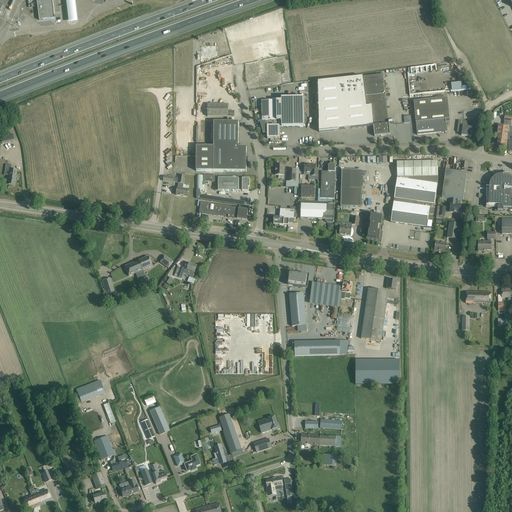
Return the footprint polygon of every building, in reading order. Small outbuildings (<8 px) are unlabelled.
[(36,0),(39,20),(53,18),(53,19),(54,19),(54,18),(54,16),(53,15),(52,1),(51,0),(36,0)] [(74,0),(65,0),(69,25),(77,24),(74,0)] [(252,44),(255,59),(280,54),(277,38),(252,44)] [(201,86),(220,86),(220,46),(201,46),(201,86)] [(318,82),(319,132),(373,126),(374,136),(390,135),(383,75),(318,82)] [(305,127),(305,97),(281,98),(281,101),(262,101),(262,115),(262,121),(259,121),(263,134),(267,133),(267,139),(280,139),(280,128),(305,127)] [(414,101),(417,135),(447,132),(446,123),(450,122),(447,98),(414,101)] [(208,116),(228,117),(234,117),(234,111),(228,111),(228,104),(208,104),(208,116)] [(458,121),(457,132),(462,133),(461,136),(471,137),(473,128),(472,128),(472,123),(458,121)] [(238,147),(238,122),(213,122),(213,147),(196,147),(196,171),(213,171),(246,172),(246,166),(246,162),(247,162),(248,162),(248,157),(247,157),(246,157),(246,153),(246,147),(238,147)] [(511,132),(508,132),(508,126),(499,125),(498,127),(497,127),(496,133),(497,133),(497,138),(498,138),(507,140),(507,136),(511,137),(511,132)] [(14,142),(12,133),(0,136),(2,145),(14,142)] [(498,138),(497,146),(504,147),(506,147),(507,140),(498,138)] [(433,215),(438,180),(438,162),(397,162),(397,179),(391,222),(431,228),(432,222),(428,222),(429,214),(433,215)] [(321,187),(320,199),(321,199),(327,199),(334,199),(335,172),(335,166),(333,164),(330,164),(328,166),(328,170),(326,172),(321,172),(321,187)] [(7,184),(14,185),(17,171),(12,170),(13,166),(6,165),(4,175),(9,176),(7,184)] [(275,165),(275,175),(279,175),(279,178),(284,179),(284,175),(284,165),(275,165)] [(304,173),(311,173),(311,177),(318,177),(318,169),(316,169),(316,165),(304,165),(304,173)] [(286,184),(286,187),(298,188),(298,175),(296,174),(296,169),(289,169),(289,174),(288,181),(288,185),(286,184)] [(362,171),(342,170),(341,206),(361,207),(362,171)] [(463,200),(467,173),(445,170),(442,197),(451,199),(451,204),(450,212),(460,213),(461,205),(460,205),(461,200),(463,200)] [(486,190),(486,208),(491,208),(497,208),(498,211),(503,211),(503,208),(511,208),(511,193),(511,174),(503,174),(502,174),(502,176),(501,176),(500,175),(499,175),(498,176),(497,176),(496,177),(495,178),(494,178),(493,179),(492,180),(492,181),(491,181),(491,182),(490,183),(490,184),(490,185),(490,186),(490,187),(488,187),(487,189),(487,190),(486,190)] [(187,197),(189,190),(183,189),(185,176),(179,175),(178,188),(177,188),(176,195),(187,197)] [(196,175),(196,190),(203,190),(203,186),(206,186),(206,182),(203,182),(214,182),(214,175),(203,175),(196,175)] [(242,191),(248,191),(248,187),(249,187),(250,179),(242,179),(239,179),(218,178),(218,191),(238,191),(242,191)] [(301,198),(315,198),(315,186),(301,185),(301,198)] [(275,224),(275,225),(275,226),(279,227),(280,224),(288,225),(288,222),(294,223),(294,218),(300,218),(300,219),(325,219),(325,221),(327,223),(334,223),(334,220),(334,205),(304,204),(304,201),(298,201),(298,208),(290,207),(290,210),(280,209),(280,218),(274,217),(274,224),(275,224)] [(248,210),(210,204),(201,202),(199,213),(246,220),(248,210)] [(364,211),(363,229),(367,229),(367,234),(366,239),(370,240),(371,240),(375,240),(375,241),(380,241),(381,236),(381,231),(382,226),(383,221),(383,216),(379,215),(378,215),(374,215),(375,214),(374,214),(371,214),(371,212),(364,211)] [(511,218),(502,219),(502,224),(502,234),(511,234),(511,218)] [(340,230),(339,234),(350,236),(352,227),(341,225),(341,222),(337,221),(337,230),(340,230)] [(449,223),(448,233),(447,238),(457,239),(459,225),(449,223)] [(487,242),(478,242),(478,252),(486,252),(486,250),(491,250),(491,242),(491,239),(495,239),(495,232),(487,232),(487,239),(487,242)] [(435,242),(434,251),(445,252),(447,244),(435,242)] [(165,256),(160,262),(168,268),(173,262),(165,256)] [(148,257),(124,266),(129,276),(138,272),(141,280),(139,281),(142,287),(149,284),(146,277),(145,278),(141,271),(152,266),(148,257)] [(188,267),(187,270),(178,266),(175,274),(178,275),(177,277),(182,279),(184,274),(193,277),(197,266),(189,264),(188,266),(188,267)] [(289,277),(289,279),(289,278),(291,279),(290,284),(295,284),(295,286),(303,288),(303,287),(307,288),(308,284),(308,282),(307,282),(307,277),(297,276),(297,274),(290,273),(289,277)] [(115,293),(110,278),(102,281),(106,296),(115,293)] [(396,290),(397,281),(388,279),(386,289),(396,290)] [(348,284),(343,283),(341,299),(344,300),(345,298),(350,299),(352,284),(348,283),(348,284)] [(511,289),(501,290),(501,295),(502,298),(508,298),(508,301),(511,301),(511,302),(511,287),(511,288),(511,289)] [(388,292),(368,289),(361,339),(381,342),(388,292)] [(466,292),(466,303),(490,304),(491,293),(466,292)] [(292,327),(306,326),(303,294),(289,295),(292,327)] [(498,319),(497,327),(502,327),(505,327),(505,325),(508,325),(508,319),(509,319),(509,315),(509,314),(506,314),(504,314),(504,319),(498,319)] [(340,355),(340,341),(294,342),(295,356),(340,355)] [(355,360),(355,385),(400,385),(400,360),(355,360)] [(105,394),(99,380),(76,389),(79,396),(82,403),(105,394)] [(148,406),(157,402),(154,396),(145,400),(148,406)] [(108,403),(103,406),(111,424),(112,425),(115,424),(115,423),(116,422),(108,403)] [(160,407),(149,412),(160,435),(170,431),(160,407)] [(258,422),(262,433),(272,430),(273,430),(273,431),(279,429),(278,424),(277,425),(274,416),(258,422)] [(148,420),(141,423),(142,425),(149,440),(155,437),(149,422),(148,420)] [(320,428),(341,430),(342,421),(320,420),(320,428)] [(310,445),(340,447),(341,437),(310,434),(310,436),(302,435),(301,444),(304,444),(304,447),(310,447),(310,445)] [(107,436),(94,441),(101,460),(114,455),(107,436)] [(254,444),(257,453),(271,448),(268,439),(254,444)] [(225,449),(222,450),(221,445),(215,447),(218,458),(212,460),(214,466),(221,464),(221,463),(222,463),(223,464),(226,462),(225,457),(227,456),(225,449)] [(174,457),(178,467),(185,464),(181,454),(174,457)] [(336,464),(342,464),(342,456),(337,455),(321,454),(321,465),(336,466),(336,464)] [(197,456),(192,458),(193,462),(185,465),(188,472),(191,470),(191,471),(197,469),(196,467),(200,465),(197,456)] [(111,465),(113,472),(128,467),(126,460),(111,465)] [(156,464),(151,466),(153,473),(152,474),(156,484),(160,483),(160,481),(167,479),(165,474),(164,471),(159,472),(156,464)] [(145,465),(139,467),(141,472),(146,486),(152,483),(147,470),(145,465)] [(43,473),(42,473),(46,483),(51,481),(47,471),(46,469),(45,466),(42,467),(44,472),(43,473)] [(105,486),(100,473),(91,476),(96,489),(105,486)] [(268,486),(266,486),(267,492),(268,492),(269,493),(270,496),(275,495),(275,492),(275,489),(278,489),(278,490),(283,489),(281,478),(277,479),(273,479),(273,478),(273,479),(267,480),(268,486)] [(135,480),(119,485),(123,497),(126,496),(126,497),(130,496),(130,495),(139,492),(136,485),(135,480)] [(34,491),(35,494),(39,505),(51,500),(47,490),(39,493),(38,489),(34,491)] [(104,493),(93,496),(95,503),(102,501),(102,502),(107,501),(104,493)] [(39,505),(35,494),(24,499),(28,509),(39,505)]
